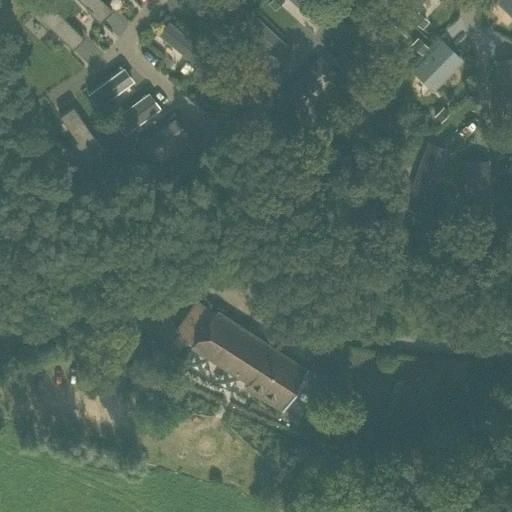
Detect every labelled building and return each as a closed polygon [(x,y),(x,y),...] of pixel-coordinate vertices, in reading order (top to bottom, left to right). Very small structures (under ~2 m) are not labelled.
[(37,33),(43,51),(59,46),(44,0),(39,0),(29,4),(38,33),(37,33)] [(89,13),(99,22),(112,9),(103,0),(80,0),(91,11),(89,13)] [(237,9),(225,0),(198,0),(226,22),(237,9)] [(275,8),(282,0),(269,0),(268,2),(275,8)] [(291,0),(312,19),(324,7),(316,0),(291,0)] [(394,0),(409,14),(423,0),(394,0)] [(511,0),(495,0),(511,15),(511,0)] [(393,50),(406,35),(372,4),(359,18),(393,50)] [(428,20),(418,10),(412,17),(422,27),(428,20)] [(244,28),(277,58),(288,46),(256,15),(244,28)] [(158,33),(193,62),(204,48),(169,20),(158,33)] [(417,36),(410,43),(421,53),(428,46),(417,36)] [(442,38),(412,68),(433,90),(463,60),(442,38)] [(343,68),(351,59),(342,51),(334,59),(343,68)] [(321,55),(283,93),(300,109),(337,71),(321,55)] [(221,56),(209,69),(240,98),(255,89),(221,56)] [(511,56),(497,59),(505,112),(511,110),(511,56)] [(193,68),(186,62),(180,69),(188,75),(193,68)] [(199,81),(207,72),(199,64),(190,73),(199,81)] [(132,81),(122,68),(87,94),(97,108),(132,81)] [(56,116),(66,133),(81,124),(55,81),(42,89),(57,115),(56,116)] [(149,91),(113,117),(124,133),(160,107),(149,91)] [(440,121),(450,112),(444,105),(434,115),(440,121)] [(175,116),(139,143),(150,159),(186,132),(175,116)] [(272,128),(258,134),(263,146),(277,140),(272,128)] [(426,140),(409,191),(431,198),(447,147),(426,140)] [(488,159),(466,161),(471,214),(493,212),(488,159)] [(402,241),(403,236),(405,230),(392,226),(390,232),(389,237),(402,241)] [(478,252),(491,252),(491,243),(487,243),(478,243),(478,244),(478,252)] [(8,283),(5,286),(5,289),(8,292),(20,293),(20,283),(8,283)] [(196,297),(174,330),(194,343),(191,347),(248,382),(246,385),(281,407),(284,402),(307,368),(216,309),(215,310),(196,297)] [(132,358),(145,338),(121,323),(109,343),(132,358)]
